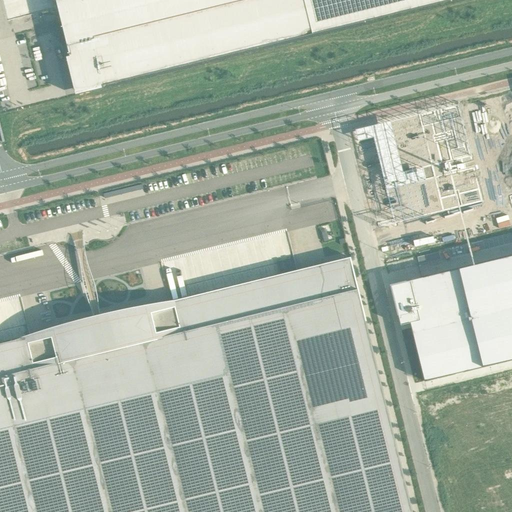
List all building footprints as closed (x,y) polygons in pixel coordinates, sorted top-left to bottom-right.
[(56,0),(79,89),(445,0),(56,0)] [(458,104),(355,130),(358,141),(374,137),(393,219),(391,219),(392,223),(482,201),(458,104)] [(76,199),(79,210),(89,208),(86,197),(76,199)] [(20,215),(23,227),(76,215),(73,203),(20,215)] [(407,281),(390,285),(400,325),(410,323),(424,381),(511,359),(511,255),(410,280),(407,281)] [(98,319),(0,343),(0,511),(412,511),(350,257),(98,319)]
